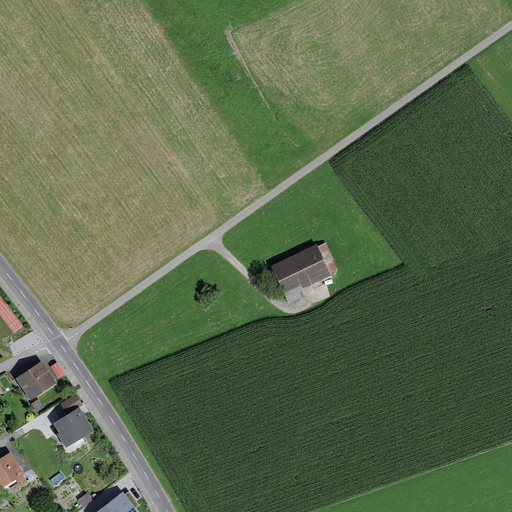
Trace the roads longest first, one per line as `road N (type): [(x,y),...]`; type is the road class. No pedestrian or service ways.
road 1 (track): [(61,345),(511,25)]
road 2 (residential): [(58,341),(166,511)]
road 3 (track): [(210,238),(283,307),(307,300)]
